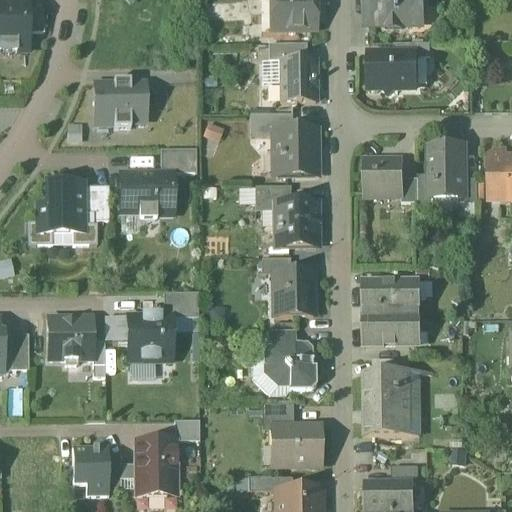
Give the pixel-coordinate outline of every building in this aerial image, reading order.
[(0,0),(0,56),(26,56),(26,0),(0,0)] [(273,0),(274,36),(314,36),(313,0),(273,0)] [(384,26),(384,33),(403,32),(402,26),(418,25),(417,0),(367,0),(368,26),(384,26)] [(31,12),(32,36),(43,36),(43,12),(31,12)] [(415,62),(421,62),(421,48),(394,49),(394,61),(415,61),(415,62)] [(305,49),(281,50),(281,62),(305,62),(305,49)] [(281,67),(281,62),(281,50),(269,50),(269,67),(278,67),(281,67)] [(382,92),(389,99),(395,92),(415,92),(415,62),(415,61),(394,61),(368,61),(369,92),(382,92)] [(278,67),(279,108),(315,107),(314,66),(305,66),(281,67),(278,67)] [(129,88),(112,88),(94,89),(94,127),(113,126),(113,132),(129,132),(129,126),(143,126),(143,88),(129,88)] [(249,120),(249,142),(273,142),(273,135),(291,135),(291,120),(249,120)] [(207,128),(202,141),(218,148),(223,134),(207,128)] [(66,129),(67,147),(81,147),(81,129),(66,129)] [(273,177),(273,180),(315,179),(315,135),(291,135),(273,135),(273,142),(273,157),(273,162),(277,161),(277,177),(273,177)] [(458,200),(464,200),(464,183),(463,152),(429,152),(429,180),(430,201),(432,201),(458,200)] [(159,154),(160,178),(171,178),(195,178),(195,154),(159,154)] [(489,203),(511,202),(511,162),(511,163),(509,166),(506,166),(505,154),(488,154),(489,203)] [(259,177),(273,177),(273,162),(273,157),(259,157),(259,177)] [(363,165),(364,202),(401,202),(402,202),(401,184),(401,164),(363,165)] [(172,221),(171,178),(160,178),(119,179),(120,219),(138,219),(138,225),(155,224),(155,221),(172,221)] [(418,208),(418,216),(432,216),(432,214),(432,201),(430,201),(429,180),(417,180),(417,184),(418,208)] [(474,208),(477,208),(477,183),(464,183),(464,200),(458,200),(458,208),(474,208)] [(401,202),(401,208),(418,208),(417,184),(401,184),(402,202),(401,202)] [(53,238),(72,238),(83,238),(83,229),(83,215),(82,191),(82,186),(44,187),(45,209),(41,209),(36,209),(36,227),(36,239),(51,238),(53,238)] [(108,190),(82,191),(83,215),(95,215),(95,226),(108,226),(108,190)] [(237,210),(254,210),(254,192),(237,192),(237,210)] [(254,210),(254,217),(261,217),(274,217),(277,216),(277,209),(290,209),(290,192),(254,192),(254,210)] [(432,201),(432,214),(458,213),(458,208),(458,200),(432,201)] [(274,233),(274,251),(316,251),(316,232),(315,232),(314,211),(316,211),(316,208),(290,209),(277,209),(277,216),(277,233),(274,233)] [(458,208),(458,213),(458,222),(475,222),(474,208),(458,208)] [(261,233),(274,233),(274,217),(261,217),(261,233)] [(138,219),(120,219),(120,238),(138,238),(138,225),(138,219)] [(51,250),(51,238),(36,239),(36,227),(26,228),(27,251),(35,251),(35,250),(51,250)] [(96,229),(83,229),(83,238),(72,238),(72,250),(87,250),(87,251),(96,250),(96,229)] [(51,238),(51,250),(72,250),(72,238),(53,238),(51,238)] [(0,265),(0,284),(13,281),(9,263),(0,265)] [(260,280),(272,280),(272,279),(289,278),(289,264),(260,264),(260,280)] [(273,322),(312,322),(311,278),(289,278),(272,279),(272,280),(272,281),(276,281),(276,295),(272,295),(273,322)] [(363,352),(416,351),(415,335),(419,335),(419,303),(415,303),(415,287),(362,287),(363,352)] [(432,287),(415,287),(415,303),(419,303),(432,303),(432,287)] [(170,322),(170,324),(197,323),(197,298),(162,298),(163,322),(170,322)] [(127,346),(127,368),(154,367),(171,367),(170,336),(170,324),(170,322),(163,322),(158,322),(158,320),(143,320),(143,322),(126,323),(127,346)] [(92,323),(47,323),(47,365),(64,365),(64,370),(75,370),(75,365),(92,365),(92,346),(92,323)] [(104,346),(127,346),(126,323),(103,323),(104,346)] [(170,324),(170,336),(197,336),(197,323),(170,324)] [(270,335),(270,351),(277,351),(277,347),(294,347),(294,335),(270,335)] [(0,377),(8,378),(8,375),(7,375),(7,360),(12,360),(12,340),(0,339),(0,377)] [(8,375),(28,375),(27,340),(12,340),(12,360),(7,360),(7,375),(8,375)] [(104,346),(92,346),(92,365),(92,382),(104,382),(104,346)] [(287,392),(287,397),(309,397),(314,391),(314,382),(318,382),(318,372),(311,372),(311,352),(307,347),(294,347),(277,347),(277,351),(270,351),(266,351),(261,356),(261,362),(262,362),(262,380),(276,392),(287,392)] [(261,362),(261,356),(250,366),(250,385),(268,402),(284,402),(287,397),(287,392),(276,392),(262,380),(262,362),(261,362)] [(372,365),(372,378),(404,377),(409,377),(408,365),(372,365)] [(154,386),(154,367),(127,368),(127,386),(154,386)] [(364,441),(404,441),(404,424),(409,424),(409,399),(404,399),(404,377),(372,378),(363,378),(364,414),(369,414),(370,426),(364,426),(364,441)] [(409,377),(404,377),(404,399),(409,399),(409,424),(404,424),(404,441),(419,440),(418,377),(409,377)] [(260,410),(261,436),(270,436),(270,434),(292,434),(292,410),(260,410)] [(175,447),(198,446),(198,426),(173,426),(174,446),(175,446),(175,447)] [(270,469),(271,471),(318,471),(318,434),(292,434),(270,434),(270,436),(270,455),(276,455),(276,469),(270,469)] [(146,503),(165,502),(165,497),(175,496),(175,447),(175,446),(174,446),(135,447),(135,470),(135,484),(135,497),(146,497),(146,503)] [(85,502),(107,502),(107,495),(107,459),(107,451),(97,451),(97,453),(71,453),(72,492),(85,492),(85,502)] [(450,454),(450,471),(463,471),(463,454),(450,454)] [(107,495),(119,495),(119,485),(119,470),(119,459),(107,459),(107,495)] [(119,485),(135,484),(135,470),(119,470),(119,485)] [(413,488),(413,490),(417,490),(417,472),(391,472),(391,489),(413,488)] [(247,497),(276,497),(276,495),(291,495),(291,484),(247,484),(247,497)] [(365,489),(364,511),(412,511),(413,490),(413,488),(391,489),(365,489)] [(276,511),(319,511),(319,495),(291,495),(276,495),(276,497),(276,511)]
